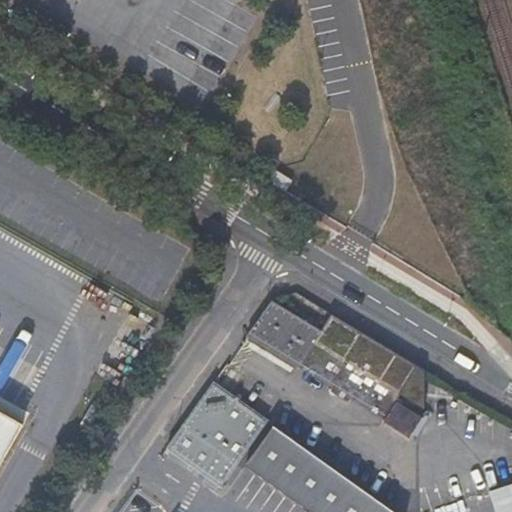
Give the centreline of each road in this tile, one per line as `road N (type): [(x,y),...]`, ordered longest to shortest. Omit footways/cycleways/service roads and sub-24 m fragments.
road 1 (residential): [(79,511),(273,238)]
road 2 (residential): [(0,76),(273,238)]
road 3 (residential): [(273,238),(511,387)]
road 4 (unknown): [(122,451),(228,511)]
